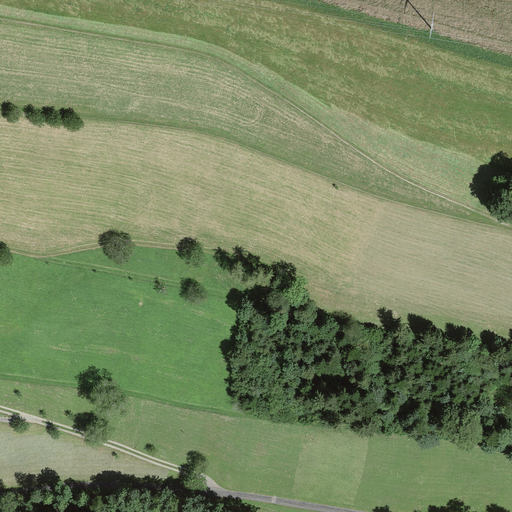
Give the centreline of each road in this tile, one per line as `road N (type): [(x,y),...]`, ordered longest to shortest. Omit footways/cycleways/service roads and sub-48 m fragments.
road 1 (track): [(0,15),(224,60),(382,164),(511,223)]
road 2 (track): [(0,104),(195,127),(401,201),(511,226)]
road 3 (track): [(0,247),(312,319),(491,338)]
road 4 (residential): [(365,511),(122,483),(0,496)]
road 5 (track): [(0,408),(192,472),(209,490)]
